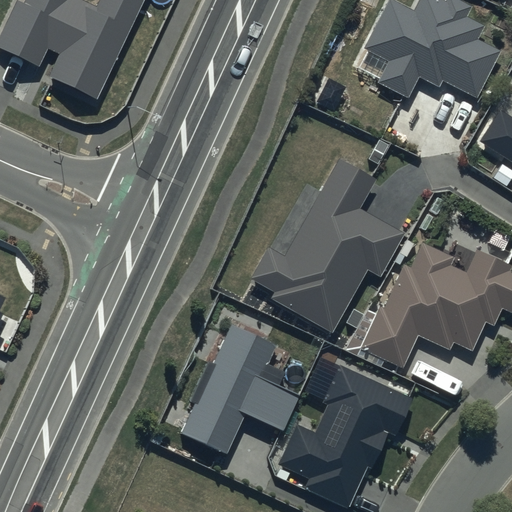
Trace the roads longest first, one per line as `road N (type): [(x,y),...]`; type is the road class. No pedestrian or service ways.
road 1 (secondary): [(14,511),(135,247)]
road 2 (secondary): [(155,202),(246,0)]
road 3 (residential): [(0,141),(155,202)]
road 4 (residential): [(135,247),(0,179)]
